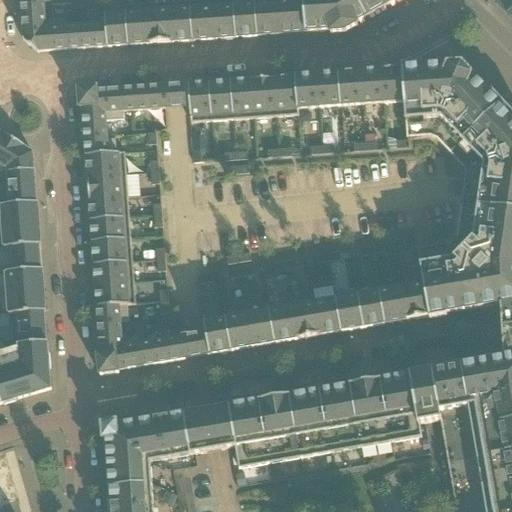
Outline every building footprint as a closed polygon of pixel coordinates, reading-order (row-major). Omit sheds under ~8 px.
[(23,18),(23,33),(44,32),(44,22),(45,22),(43,4),(52,3),(51,0),(21,0),(21,3),(20,4),(21,19),(23,18)] [(211,2),(214,41),(223,40),(234,40),(234,39),(235,39),(233,0),(211,2)] [(235,39),(257,38),(254,0),(237,0),(233,0),(235,39)] [(276,0),(279,36),(281,36),(291,35),(304,34),(329,32),(343,31),(343,33),(345,33),(345,30),(356,24),(399,0),(276,0)] [(511,0),(497,0),(494,3),(511,20),(511,0)] [(214,41),(211,2),(190,3),(192,42),(214,41)] [(190,3),(168,5),(171,44),(192,42),(190,3)] [(168,5),(146,7),(149,45),(171,44),(168,5)] [(146,7),(125,8),(128,47),(149,45),(146,7)] [(106,26),(107,48),(128,47),(125,8),(104,10),(105,26),(106,26)] [(23,42),(38,55),(39,54),(38,53),(67,51),(66,29),(65,21),(45,22),(44,22),(44,32),(23,33),(24,41),(23,42)] [(66,29),(67,51),(107,48),(106,26),(105,26),(66,29)] [(505,358),(505,359),(511,358),(511,120),(511,119),(511,114),(492,93),(489,96),(472,78),(473,77),(462,65),(447,66),(446,68),(422,70),(422,66),(402,67),(402,71),(403,71),(405,103),(404,103),(406,123),(405,123),(406,140),(430,139),(436,141),(463,169),(465,175),(456,240),(452,244),(417,250),(420,267),(423,286),(424,286),(430,318),(430,321),(447,318),(446,315),(482,309),(497,307),(497,306),(500,306),(500,307),(501,317),(501,318),(501,322),(502,331),(503,342),(503,343),(502,343),(503,347),(504,358),(505,358)] [(381,73),(384,105),(404,103),(405,103),(403,71),(402,71),(381,73)] [(384,105),(381,73),(360,74),(362,106),(384,105)] [(362,106),(360,74),(338,76),(341,108),(362,106)] [(319,110),(341,108),(338,76),(317,77),(319,110)] [(298,111),(319,110),(317,77),(295,79),(298,111)] [(274,80),(277,119),(299,118),(298,111),(295,79),(274,80)] [(277,119),(274,80),(251,82),(254,121),(277,119)] [(254,121),(251,82),(231,84),(233,122),(254,121)] [(212,124),(233,122),(231,84),(209,85),(212,124)] [(209,85),(186,87),(175,88),(121,91),(123,113),(176,109),(188,109),(190,109),(191,125),(212,124),(209,85)] [(106,123),(124,122),(123,113),(121,91),(97,93),(97,90),(78,92),(80,110),(83,110),(83,115),(104,114),(105,123),(106,123)] [(85,142),(86,158),(116,156),(116,155),(115,141),(107,142),(106,123),(105,123),(104,114),(83,115),(84,131),(83,131),(84,142),(85,142)] [(0,165),(7,170),(7,174),(34,172),(32,154),(23,149),(24,147),(5,135),(4,137),(0,134),(0,165)] [(149,147),(157,147),(156,135),(148,135),(149,147)] [(396,143),(397,151),(409,150),(408,142),(396,143)] [(377,144),(365,145),(366,153),(377,152),(377,144)] [(353,146),(354,154),(366,153),(365,145),(353,146)] [(322,148),(322,156),(334,155),(333,147),(322,148)] [(310,149),(311,157),(322,156),(322,148),(310,149)] [(279,151),(279,159),(291,158),(290,150),(279,151)] [(267,152),(268,160),(279,159),(279,151),(267,152)] [(247,153),(236,154),(236,162),(248,161),(247,153)] [(204,154),(192,155),(193,165),(205,164),(204,154)] [(224,155),(225,163),(236,162),(236,154),(224,155)] [(86,158),(88,179),(126,177),(125,155),(116,155),(116,156),(86,158)] [(150,163),(151,175),(159,174),(158,163),(150,163)] [(248,167),(237,168),(237,176),(249,175),(248,167)] [(237,168),(225,169),(226,177),(237,176),(237,168)] [(7,174),(10,206),(10,207),(36,205),(36,204),(34,172),(7,174)] [(152,187),(160,186),(159,174),(151,175),(152,187)] [(88,179),(89,202),(128,199),(126,177),(88,179)] [(89,202),(91,223),(130,220),(128,199),(89,202)] [(1,206),(2,228),(39,225),(37,204),(36,204),(36,205),(10,207),(10,206),(1,206)] [(154,218),(162,217),(161,206),(153,206),(154,218)] [(155,230),(163,229),(162,217),(154,218),(155,230)] [(130,220),(91,223),(92,244),(131,241),(130,220)] [(2,228),(4,249),(12,248),(18,248),(38,246),(40,246),(39,225),(2,228)] [(418,248),(416,240),(405,242),(406,250),(418,248)] [(92,244),(94,267),(133,264),(131,241),(92,244)] [(19,272),(39,270),(39,258),(38,246),(18,248),(12,248),(13,260),(14,272),(19,272)] [(384,254),(383,246),(371,248),(373,256),(384,254)] [(361,258),(373,256),(371,248),(360,250),(361,258)] [(157,262),(165,262),(164,250),(156,251),(157,262)] [(341,261),(339,254),(328,256),(329,263),(341,261)] [(239,265),(251,263),(249,255),(238,257),(239,265)] [(318,265),(329,263),(328,256),(316,257),(318,265)] [(228,267),(239,265),(238,257),(226,259),(228,267)] [(297,269),(296,261),(284,263),(285,271),(297,269)] [(158,274),(166,273),(165,262),(157,262),(158,274)] [(274,273),(285,271),(284,263),(273,265),(274,273)] [(133,264),(94,267),(95,287),(134,284),(133,264)] [(242,279),(253,277),(252,269),(240,271),(242,279)] [(39,270),(19,272),(14,272),(6,273),(7,294),(44,292),(42,270),(39,270)] [(242,279),(240,271),(229,273),(230,280),(242,279)] [(212,284),(211,276),(199,278),(200,286),(212,284)] [(95,287),(97,309),(127,307),(136,307),(134,284),(95,287)] [(401,290),(406,322),(430,318),(424,286),(423,286),(401,290)] [(401,290),(379,294),(385,326),(406,322),(401,290)] [(7,294),(9,316),(18,315),(18,314),(44,312),(44,313),(45,313),(44,292),(7,294)] [(159,293),(160,304),(168,304),(167,292),(159,293)] [(358,297),(364,330),(385,326),(379,294),(358,297)] [(336,301),(341,333),(351,332),(362,330),(364,330),(358,297),(336,301)] [(336,301),(314,305),(320,337),(341,333),(336,301)] [(161,316),(169,315),(168,304),(160,304),(161,316)] [(314,305),(292,309),(297,341),(320,337),(314,305)] [(99,338),(100,354),(121,350),(120,341),(121,341),(120,324),(128,323),(127,307),(97,309),(98,324),(97,324),(98,338),(99,338)] [(269,313),(275,345),(297,341),(292,309),(269,313)] [(20,346),(20,347),(46,345),(46,344),(44,313),(44,312),(18,314),(18,315),(20,346)] [(248,316),(254,349),(275,345),(269,313),(248,316)] [(231,352),(232,353),(233,353),(233,352),(237,351),(237,352),(248,350),(248,349),(252,349),(254,349),(253,349),(254,349),(248,316),(226,320),(231,352)] [(140,346),(143,368),(193,359),(207,356),(231,352),(226,320),(204,324),(206,334),(204,335),(191,337),(181,339),(140,346)] [(98,358),(100,377),(119,375),(118,372),(143,368),(140,346),(138,338),(121,341),(120,341),(121,350),(100,354),(100,358),(98,358)] [(47,344),(46,344),(46,345),(20,347),(20,346),(18,346),(19,356),(0,361),(0,406),(2,405),(3,407),(16,402),(16,401),(51,391),(49,370),(50,370),(49,355),(48,356),(47,344)] [(511,511),(511,358),(505,359),(505,358),(504,358),(504,359),(503,359),(503,360),(217,409),(210,410),(199,412),(196,413),(117,427),(117,424),(102,426),(103,441),(106,440),(111,503),(108,503),(108,511),(511,511)]
